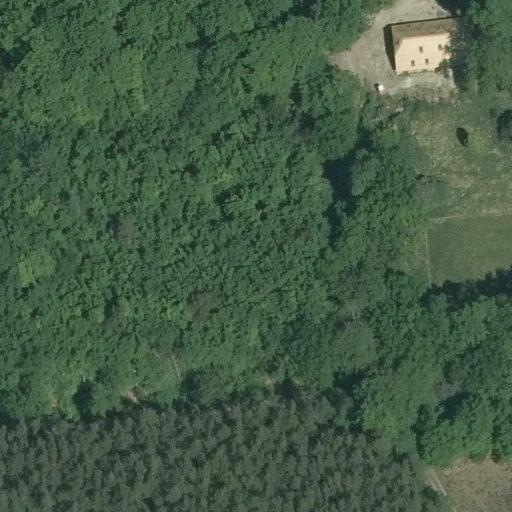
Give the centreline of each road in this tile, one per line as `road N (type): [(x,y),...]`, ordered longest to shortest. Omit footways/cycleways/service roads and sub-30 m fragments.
road 1 (track): [(391,385),(0,429)]
road 2 (track): [(459,511),(391,385)]
